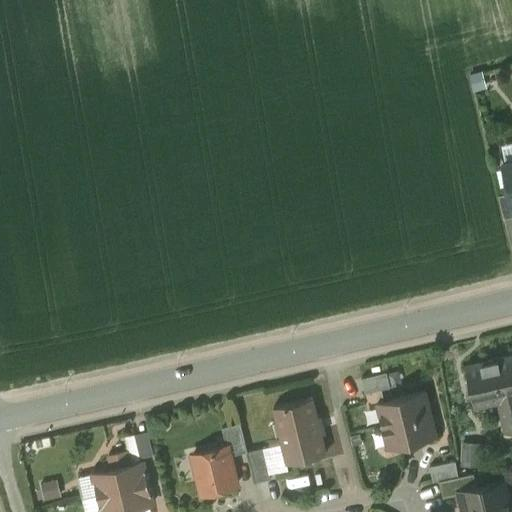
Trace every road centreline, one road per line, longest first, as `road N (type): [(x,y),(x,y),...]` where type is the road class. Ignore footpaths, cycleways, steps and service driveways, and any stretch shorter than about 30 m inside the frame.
road 1 (tertiary): [(0,418),(511,296)]
road 2 (residential): [(412,511),(391,499),(353,497),(266,511)]
